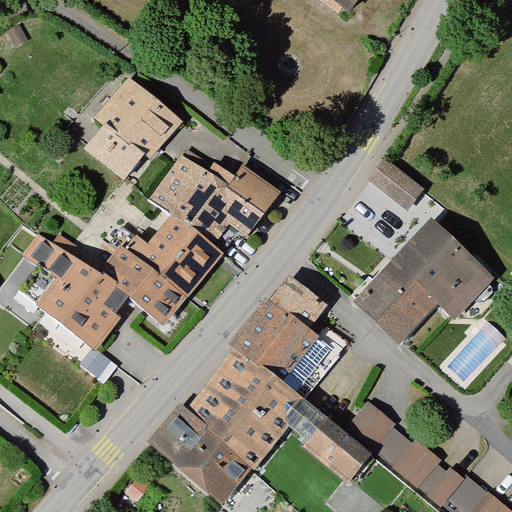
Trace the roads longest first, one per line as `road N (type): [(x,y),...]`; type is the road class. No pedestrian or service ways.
road 1 (tertiary): [(330,188),(56,511)]
road 2 (residential): [(0,21),(40,2),(74,18),(330,188)]
road 3 (tertiary): [(444,0),(330,188)]
